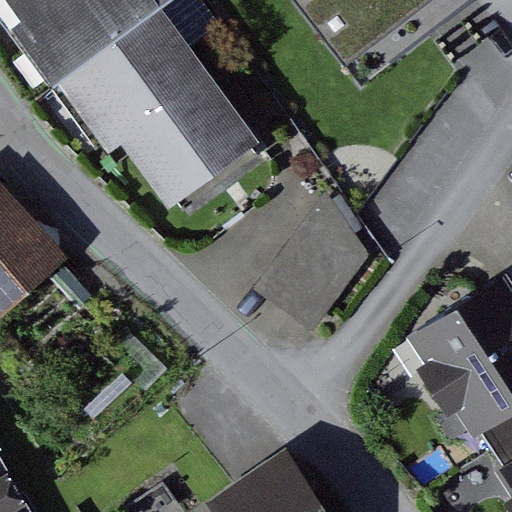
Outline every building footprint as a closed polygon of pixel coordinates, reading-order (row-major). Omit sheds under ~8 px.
[(146,0),(12,0),(185,228),(270,164),(146,0)] [(460,0),(292,0),(356,81),(460,0)] [(80,241),(19,173),(0,190),(0,307),(4,311),(80,241)] [(331,189),(261,284),(320,328),(376,253),(331,189)] [(511,409),(511,275),(505,264),(406,326),(474,434),(511,409)] [(511,455),(497,464),(511,488),(511,455)] [(0,511),(31,511),(0,456),(0,511)] [(328,511),(295,463),(221,511),(328,511)]
